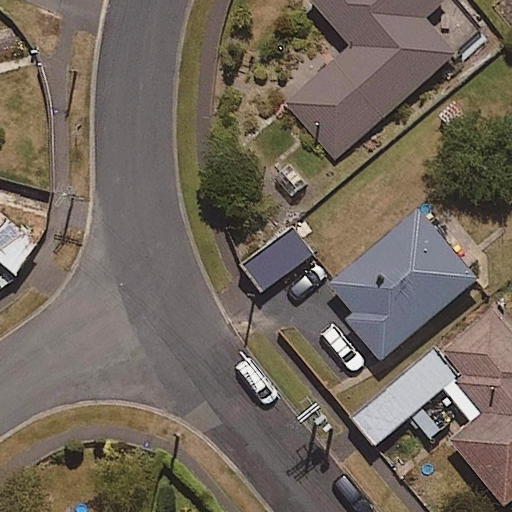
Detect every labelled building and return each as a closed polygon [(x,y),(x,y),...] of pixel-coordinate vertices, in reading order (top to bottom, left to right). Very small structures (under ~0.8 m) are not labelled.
[(443,0),(313,0),(352,43),(285,101),(335,158),(455,53),(424,17),(443,0)] [(437,197),(330,283),(352,309),(345,314),(381,358),(503,266),(437,197)] [(38,243),(0,212),(0,258),(16,272),(38,243)] [(313,252),(294,227),(244,265),(263,290),(313,252)] [(434,441),(445,431),(504,503),(511,496),(511,324),(495,304),(355,418),(375,443),(411,413),(434,441)]
